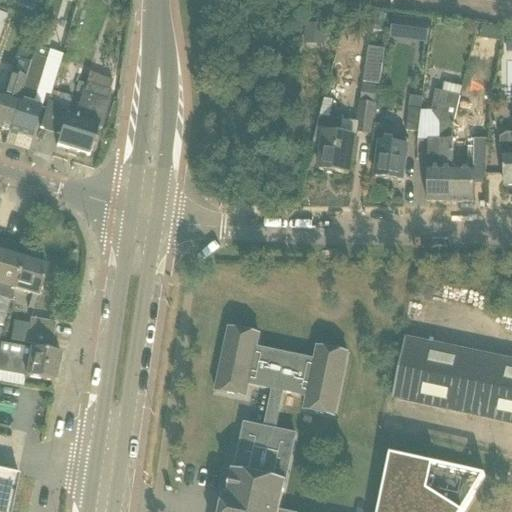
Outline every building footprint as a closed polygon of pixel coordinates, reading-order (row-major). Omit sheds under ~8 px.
[(36,0),(13,0),(12,4),(32,12),(36,0)] [(320,13),(324,14),(323,19),(337,21),(339,8),(325,7),(324,8),(321,7),(320,13)] [(47,16),(43,29),(42,30),(47,31),(52,33),(56,19),(47,16)] [(428,45),(431,22),(393,17),(390,40),(428,45)] [(306,25),(305,39),(325,41),(326,27),(306,25)] [(40,34),(36,45),(48,49),(52,37),(46,35),(40,34)] [(9,133),(32,140),(42,109),(46,95),(50,96),(51,93),(63,56),(50,52),(35,48),(30,64),(9,133)] [(363,84),(379,87),(385,51),(369,49),(363,84)] [(0,96),(0,129),(9,133),(30,64),(16,60),(4,97),(0,96)] [(92,67),(87,85),(86,85),(75,121),(66,118),(72,99),(51,93),(50,96),(45,112),(40,130),(60,136),(56,147),(89,158),(99,129),(101,129),(110,102),(107,102),(114,74),(92,67)] [(439,123),(439,141),(428,141),(428,204),(451,204),(452,142),(459,113),(457,113),(463,89),(445,84),(443,94),(436,92),(431,112),(439,123)] [(487,100),(474,98),(471,123),(485,124),(487,100)] [(324,101),(320,118),(331,120),(333,102),(324,101)] [(358,135),(373,136),(374,126),(377,106),(361,104),(360,103),(359,104),(356,123),(359,123),(358,135)] [(419,134),(422,111),(421,112),(409,110),(407,132),(419,134)] [(451,204),(475,205),(475,168),(464,168),(465,126),(465,115),(459,113),(452,142),(451,204)] [(354,139),(340,138),(343,121),(331,120),(320,118),(312,148),(323,149),(320,171),(349,175),(352,154),(355,154),(357,140),(354,139)] [(400,129),(374,126),(373,136),(372,145),(380,146),(376,179),(403,183),(408,141),(398,139),(400,129)] [(503,157),(505,188),(511,187),(511,135),(506,135),(501,139),(501,158),(503,157)] [(23,262),(0,254),(0,299),(9,302),(12,303),(15,291),(14,291),(23,262)] [(14,291),(15,291),(38,298),(47,270),(23,262),(14,291)] [(49,315),(54,293),(42,290),(36,312),(49,315)] [(9,302),(0,299),(0,327),(2,328),(10,304),(8,304),(9,302)] [(54,337),(56,325),(31,320),(28,333),(54,337)] [(281,403),(305,408),(304,412),(335,418),(348,356),(318,350),(315,363),(257,351),(260,337),(230,331),(216,393),(246,400),(246,399),(251,400),(229,500),(225,499),(222,511),(465,511),(486,479),(391,458),(378,511),(279,511),(285,485),(287,485),(287,483),(286,483),(296,437),(275,432),(281,403)] [(26,346),(51,350),(54,337),(28,333),(26,346)] [(511,363),(406,341),(394,401),(511,426),(511,363)] [(0,373),(55,384),(55,383),(61,356),(1,345),(0,352),(0,373)] [(0,511),(11,511),(19,478),(0,473),(0,511)]
